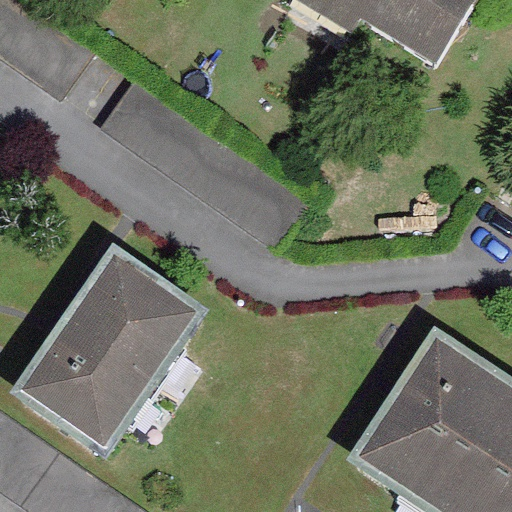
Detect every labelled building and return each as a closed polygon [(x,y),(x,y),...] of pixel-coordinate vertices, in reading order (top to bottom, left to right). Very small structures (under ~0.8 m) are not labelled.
[(112,73),(8,0),(0,0),(0,57),(82,115),(112,73)] [(440,95),(487,8),(472,0),(303,0),(294,18),(440,95)] [(305,210),(135,90),(105,132),(275,252),(305,210)] [(215,310),(118,244),(15,394),(112,460),(215,310)] [(511,511),(511,413),(438,366),(356,494),(384,511),(511,511)] [(139,511),(0,416),(0,500),(17,511),(139,511)]
